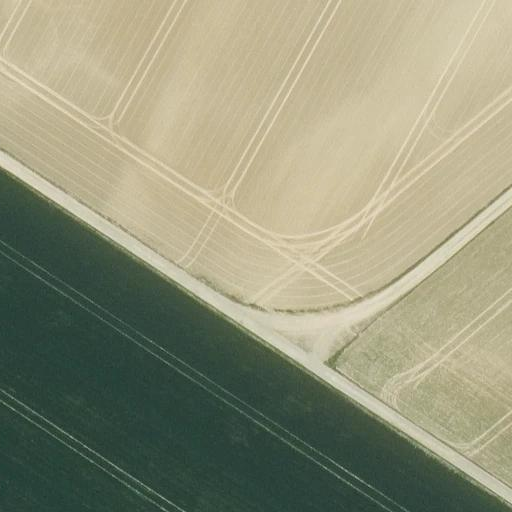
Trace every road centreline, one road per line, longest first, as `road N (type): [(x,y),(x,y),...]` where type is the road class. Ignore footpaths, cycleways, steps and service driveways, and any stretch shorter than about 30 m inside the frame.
road 1 (track): [(511,498),(0,156)]
road 2 (track): [(511,196),(311,364)]
